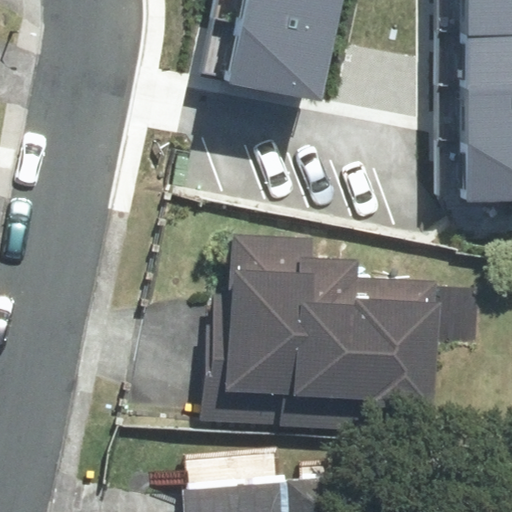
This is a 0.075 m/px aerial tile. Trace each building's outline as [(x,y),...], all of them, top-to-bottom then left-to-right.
[(232,0),(230,14),(328,30),(333,0),(232,0)] [(511,0),(452,0),(452,22),(511,21),(511,0)] [(328,30),(230,14),(221,71),(319,87),(328,30)] [(511,21),(452,22),(453,80),(511,78),(511,21)] [(511,78),(453,80),(453,129),(511,128),(511,78)] [(511,128),(453,129),(454,189),(511,188),(511,128)] [(297,247),(211,244),(203,424),(425,433),(431,296),(344,293),(344,273),(296,271),(297,247)] [(363,511),(361,479),(185,490),(186,511),(363,511)]
